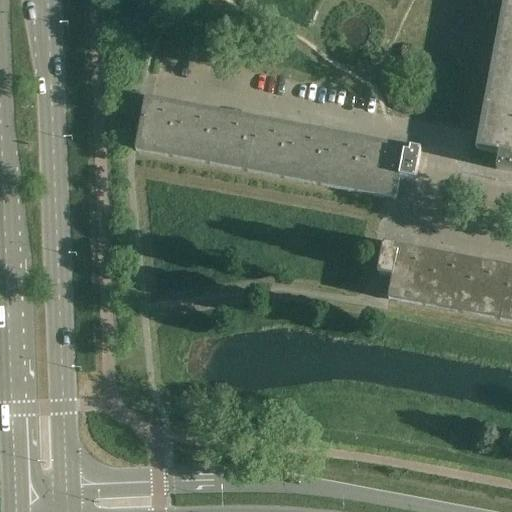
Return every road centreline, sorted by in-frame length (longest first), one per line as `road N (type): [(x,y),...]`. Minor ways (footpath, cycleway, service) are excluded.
road 1 (secondary): [(66,485),(48,0)]
road 2 (residential): [(463,511),(250,480),(66,485)]
road 3 (secondary): [(0,108),(16,505)]
road 4 (residential): [(168,82),(433,130),(443,144),(436,182)]
road 5 (residential): [(436,182),(431,215),(441,231),(511,243)]
